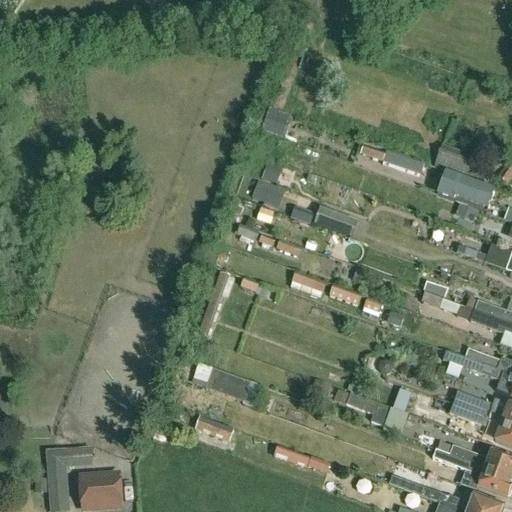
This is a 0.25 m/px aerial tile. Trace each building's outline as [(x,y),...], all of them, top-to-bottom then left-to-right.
[(442,151),(435,170),(478,185),(485,166),(442,151)] [(496,194),(446,175),(437,197),(488,216),(496,194)] [(265,206),(271,189),(258,184),(251,201),(265,206)] [(361,221),(323,208),(316,226),(354,240),(361,221)] [(279,228),(283,216),(271,212),(267,225),(279,228)] [(511,232),(511,219),(488,218),(487,230),(511,232)] [(244,244),(264,249),(267,237),(247,232),(244,244)] [(285,255),(307,263),(310,254),(288,247),(285,255)] [(456,255),(484,265),(487,258),(459,248),(456,255)] [(299,292),(332,300),(335,287),(302,280),(299,292)] [(451,290),(429,283),(425,292),(448,300),(451,290)] [(339,294),(338,307),(368,310),(370,298),(339,294)] [(429,307),(445,312),(448,302),(433,297),(429,307)] [(475,314),(511,327),(511,316),(470,301),(467,310),(475,314)] [(374,305),(370,317),(388,323),(392,310),(374,305)] [(511,327),(475,314),(471,325),(504,337),(506,334),(511,336),(511,327)] [(453,357),(497,374),(511,379),(511,368),(500,364),(469,352),(465,361),(453,357)] [(511,398),(511,400),(511,399),(511,379),(497,374),(453,357),(450,367),(470,374),(470,373),(494,382),(511,389),(511,398)] [(215,372),(207,393),(243,407),(251,385),(215,372)] [(452,408),(511,430),(511,408),(509,407),(505,417),(492,411),(493,407),(458,394),(452,408)] [(350,395),(346,407),(374,418),(371,424),(385,430),(393,411),(350,395)] [(449,416),(455,418),(498,434),(495,444),(511,450),(511,430),(452,408),(449,416)] [(400,414),(391,449),(421,457),(423,447),(409,443),(415,418),(400,414)] [(196,433),(212,433),(212,416),(196,416),(196,433)] [(436,452),(436,453),(511,481),(511,459),(492,453),(489,461),(453,448),(450,457),(436,452)] [(45,454),(49,511),(64,511),(61,467),(90,465),(89,451),(45,454)] [(511,486),(511,481),(436,453),(433,461),(482,479),(478,489),(507,500),(511,486)] [(420,474),(439,479),(442,468),(422,463),(420,474)] [(78,480),(81,511),(90,511),(119,509),(115,476),(78,480)] [(392,478),(389,487),(458,511),(502,511),(504,508),(474,497),(474,498),(430,482),(427,491),(392,478)] [(458,511),(389,487),(441,506),(438,511),(458,511)]
